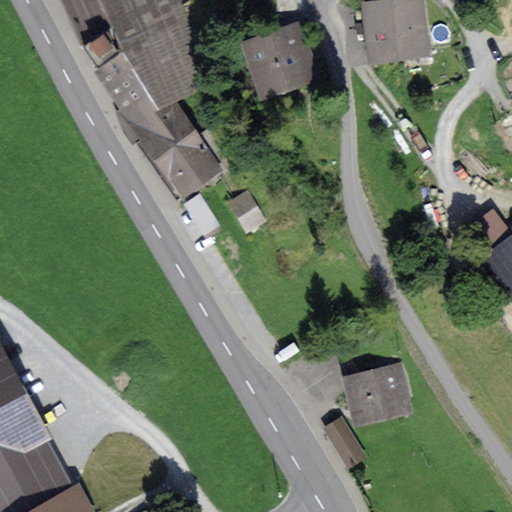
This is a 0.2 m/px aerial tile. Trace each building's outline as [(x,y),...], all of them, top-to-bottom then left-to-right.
[(139,140),(179,199),(206,179),(202,173),(215,163),(201,143),(199,145),(175,112),(213,79),(178,0),(70,0),(89,42),(84,46),(128,109),(119,115),(124,130),(134,144),(139,140)] [(415,2),(371,8),(377,62),(422,57),(415,2)] [(295,30),(251,45),(265,88),(310,73),(295,30)] [(246,195),(235,202),(250,227),(261,219),(246,195)] [(511,230),(479,253),(511,302),(511,230)] [(352,317),(327,333),(346,364),(373,350),(352,317)] [(355,378),(351,378),(359,414),(403,404),(395,368),(387,370),(373,350),(346,364),(355,378)] [(0,457),(40,436),(0,360),(0,457)] [(341,422),(328,429),(348,465),(362,457),(341,422)] [(65,511),(53,488),(7,511),(65,511)]
